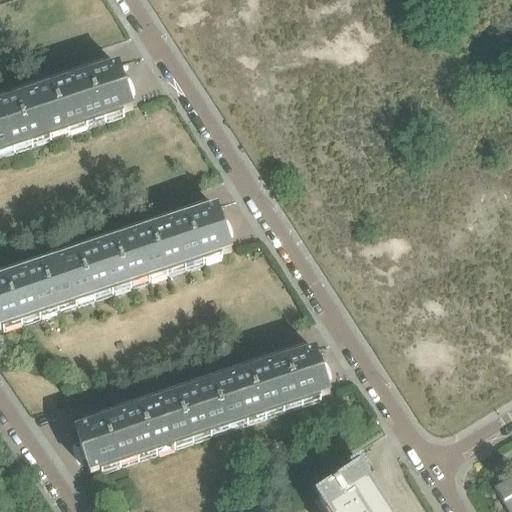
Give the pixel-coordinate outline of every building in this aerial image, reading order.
[(0,159),(104,125),(124,118),(123,115),(132,112),(118,68),(108,72),(107,68),(106,69),(0,104),(0,159)] [(2,331),(222,260),(221,258),(231,254),(216,210),(206,214),(205,210),(204,211),(204,212),(188,217),(0,280),(0,328),(1,328),(2,331)] [(101,476),(304,409),(321,403),(319,400),(329,397),(315,353),(305,356),(304,353),(302,353),(302,354),(159,402),(86,426),(84,427),(85,430),(76,433),(90,477),(100,473),(101,476)] [(354,477),(351,472),(345,462),(328,473),(333,481),(329,484),(333,489),(354,477)] [(385,511),(365,480),(369,478),(361,465),(351,472),(354,477),(333,489),(316,500),(323,511),(385,511)] [(511,511),(511,480),(494,491),(506,511),(511,511)]
